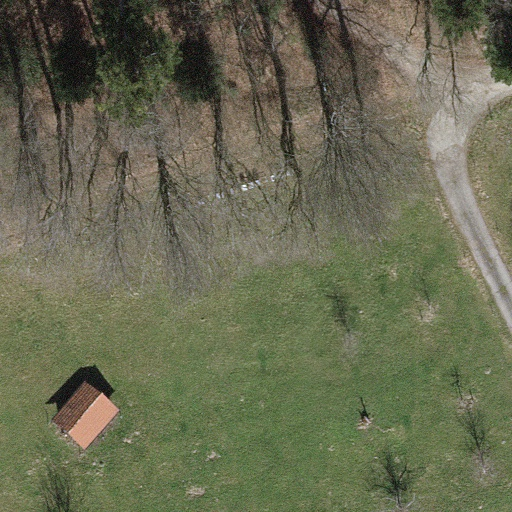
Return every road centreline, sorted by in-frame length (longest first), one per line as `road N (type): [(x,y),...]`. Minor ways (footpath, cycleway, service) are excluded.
road 1 (track): [(443,110),(448,153),(511,302)]
road 2 (track): [(333,0),(370,22),(443,110)]
